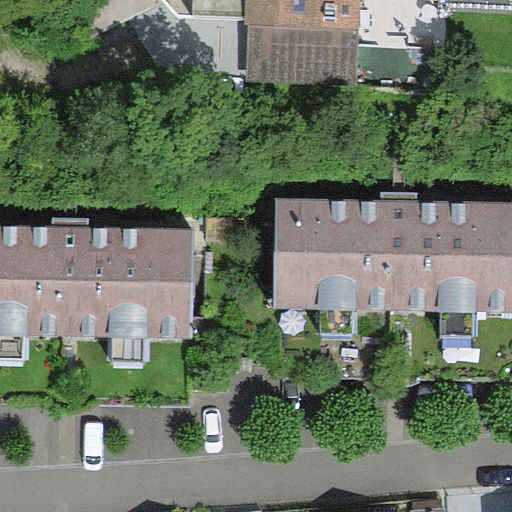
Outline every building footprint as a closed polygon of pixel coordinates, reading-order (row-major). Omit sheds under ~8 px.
[(198,0),(198,27),(247,27),(247,0),(198,0)] [(247,0),(247,27),(246,33),(249,33),(357,36),(362,36),(363,1),(363,0),(247,0)] [(356,88),(357,36),(249,33),(247,85),(356,88)] [(511,210),(276,208),(275,315),(511,317),(511,210)] [(186,221),(0,223),(0,341),(188,338),(186,221)]
